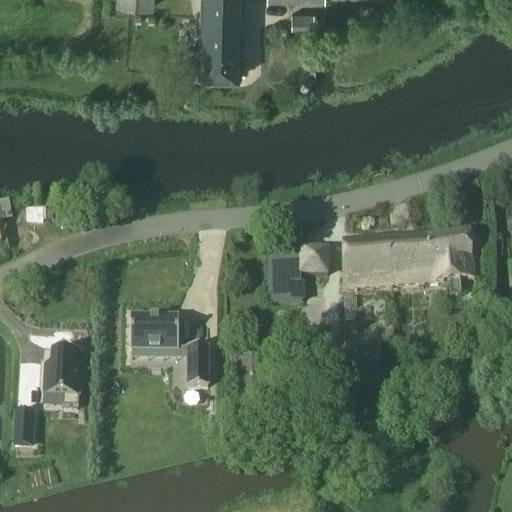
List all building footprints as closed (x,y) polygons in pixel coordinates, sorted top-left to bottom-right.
[(199,0),(197,76),(242,77),(244,0),(199,0)] [(291,14),(291,28),(313,28),(314,13),(291,14)] [(393,245),(396,288),(448,284),(449,298),(460,299),(459,284),(473,282),(469,238),(393,245)] [(344,293),(396,288),(393,245),(343,249),(344,293)] [(327,251),(301,251),(301,278),(328,278),(327,251)] [(33,330),(46,325),(41,312),(28,317),(33,330)] [(134,321),(135,355),(184,355),(183,320),(134,321)] [(380,348),(393,348),(393,327),(343,327),(343,370),(380,370),(380,348)] [(207,350),(187,350),(187,352),(187,363),(187,390),(207,390),(207,350)] [(46,370),(37,370),(37,396),(46,395),(46,406),(66,407),(67,357),(45,355),(46,370)] [(234,408),(271,405),(268,357),(231,360),(234,408)] [(33,448),(34,426),(14,425),(12,447),(33,448)]
